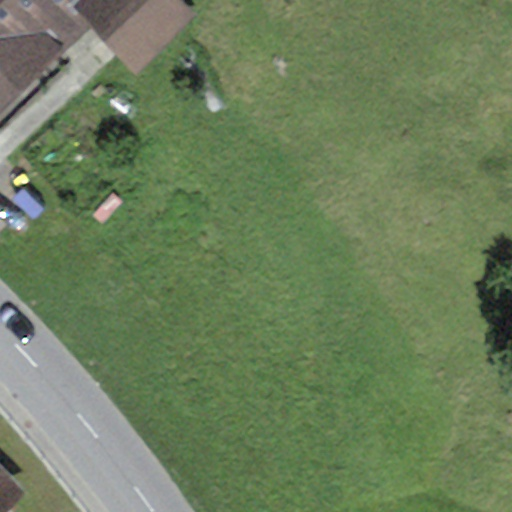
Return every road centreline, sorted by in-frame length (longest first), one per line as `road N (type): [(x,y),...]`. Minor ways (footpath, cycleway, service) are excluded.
road 1 (secondary): [(153,511),(0,327)]
road 2 (track): [(107,48),(0,150)]
